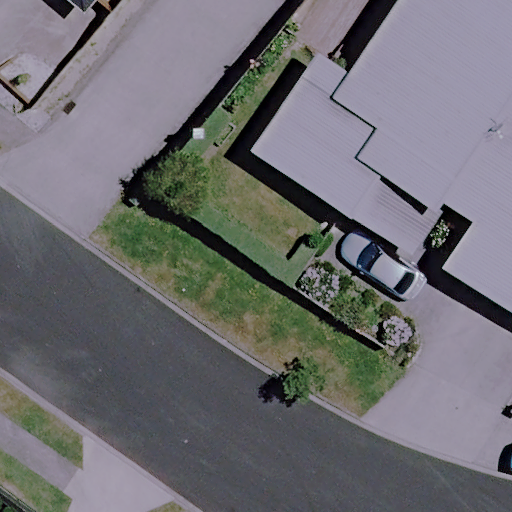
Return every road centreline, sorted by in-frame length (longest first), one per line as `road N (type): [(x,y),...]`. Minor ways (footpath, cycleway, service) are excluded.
road 1 (residential): [(347,511),(4,281)]
road 2 (residential): [(4,281),(225,0)]
